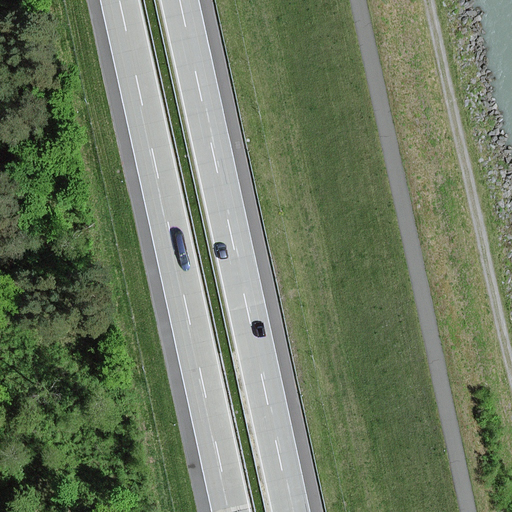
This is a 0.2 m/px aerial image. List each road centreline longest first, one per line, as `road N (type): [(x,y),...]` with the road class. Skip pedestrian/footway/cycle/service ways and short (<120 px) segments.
road 1 (motorway): [(116,0),(228,511)]
road 2 (motorway): [(287,511),(175,0)]
road 3 (track): [(357,0),(468,511)]
road 4 (track): [(428,0),(511,366)]
